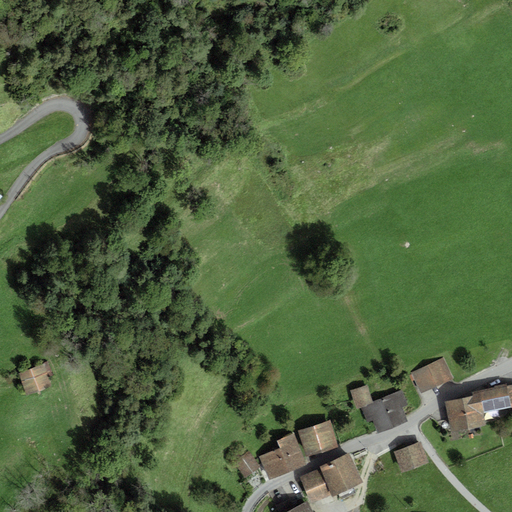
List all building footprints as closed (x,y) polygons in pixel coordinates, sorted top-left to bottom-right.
[(411,373),(421,394),(453,379),(443,358),(411,373)] [(38,367),(15,374),(21,394),(44,386),(38,367)] [(367,385),(350,391),(357,409),(361,408),(373,403),(367,385)] [(506,385),(472,392),(473,396),(476,415),(484,413),(511,408),(507,387),(506,385)] [(396,393),(381,399),(393,428),(408,422),(402,407),(408,405),(402,391),(396,393)] [(486,427),(484,413),(476,415),(473,396),(445,402),(452,434),(486,427)] [(393,428),(381,399),(373,403),(361,408),(367,423),(373,420),(378,434),(393,428)] [(330,420),(298,431),(307,458),(339,447),(330,420)] [(269,480),(307,466),(294,434),(277,440),(280,449),(259,457),(269,480)] [(394,453),(403,474),(429,463),(420,442),(394,453)] [(245,479),(260,466),(249,452),(233,465),(245,479)] [(332,497),(363,483),(350,453),(320,466),(321,469),(331,495),(332,497)] [(310,503),(331,495),(321,469),(300,478),(310,503)] [(312,511),(307,502),(286,511),(312,511)]
